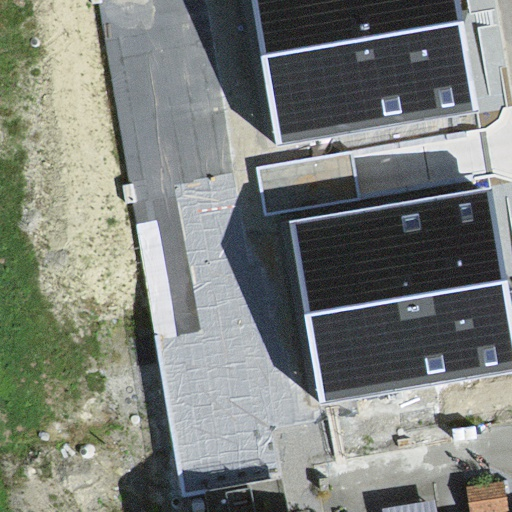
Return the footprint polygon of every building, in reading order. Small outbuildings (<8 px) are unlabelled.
[(461,0),(255,0),(281,145),(480,111),(461,0)] [(495,0),(471,0),(473,12),(497,7),(495,0)] [(351,154),(259,170),(267,214),(359,198),(351,154)] [(511,330),(488,191),(292,224),(322,401),(511,369),(511,330)] [(510,511),(506,483),(468,489),(471,511),(510,511)] [(222,489),(223,510),(295,505),(293,484),(222,489)]
